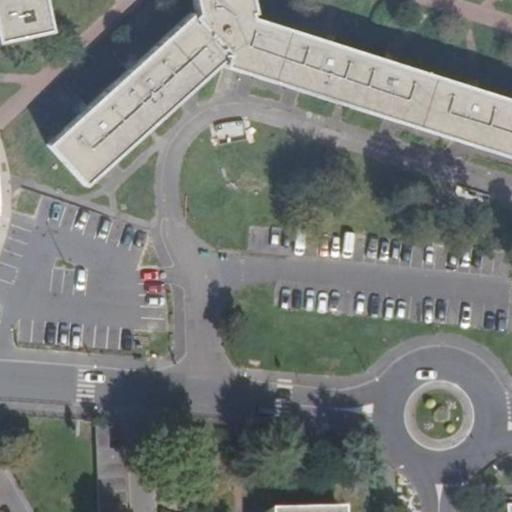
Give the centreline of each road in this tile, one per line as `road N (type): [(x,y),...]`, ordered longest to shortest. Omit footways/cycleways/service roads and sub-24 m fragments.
road 1 (tertiary): [(0,379),(305,406)]
road 2 (tertiary): [(495,424),(479,375),(444,357),(405,366),(381,397)]
